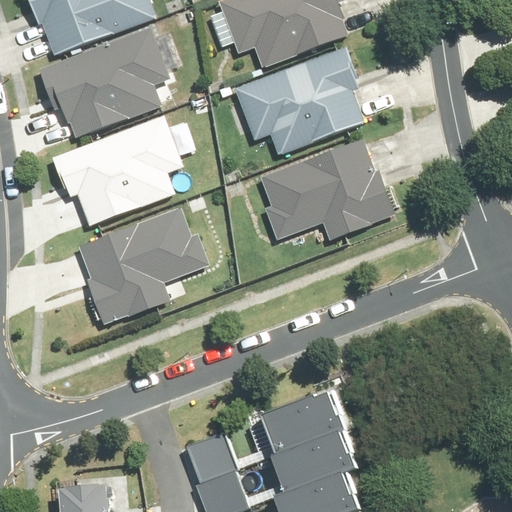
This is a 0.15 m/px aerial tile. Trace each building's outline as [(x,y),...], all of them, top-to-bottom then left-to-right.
[(34,0),(44,26),(47,25),(59,57),(162,18),(154,0),(34,0)] [(351,0),(231,0),(224,3),(243,55),(259,49),(267,69),(354,37),(348,20),(350,19),(344,4),(351,1),(351,0)] [(156,29),(45,71),(60,112),(67,109),(73,125),(75,124),(80,139),(166,107),(158,86),(175,80),(156,29)] [(353,49),(241,91),(260,141),(276,135),(284,157),(370,125),(357,92),(364,90),(361,81),(364,79),(353,49)] [(169,117),(58,159),(65,176),(67,175),(76,199),(83,196),(95,227),(181,195),(173,175),(189,169),(169,117)] [(368,141),(266,179),(276,207),(270,209),(282,241),(328,224),(335,243),(378,226),(377,225),(401,215),(384,171),(380,173),(368,141)] [(186,210),(81,249),(93,280),(111,329),(180,303),(172,284),(217,267),(205,236),(197,239),(186,210)] [(270,412),(284,450),(344,428),(349,427),(334,388),(270,412)] [(278,453),(291,489),(347,468),(357,464),(344,428),(284,450),(278,453)] [(193,443),(206,479),(240,466),(227,431),(193,443)] [(254,502),(240,466),(206,479),(199,481),(210,511),(226,511),(241,507),(254,502)] [(281,493),(287,511),(339,511),(347,509),(360,505),(347,468),(291,489),(281,493)] [(70,511),(126,511),(127,487),(71,487),(70,511)]
